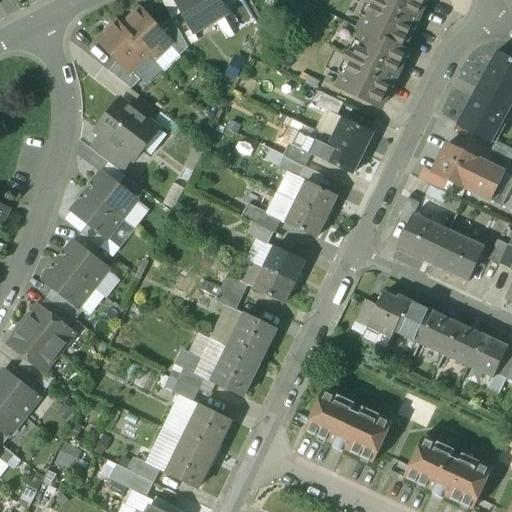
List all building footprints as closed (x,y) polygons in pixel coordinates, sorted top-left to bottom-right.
[(175,0),(193,31),(213,20),(215,22),(228,14),(222,5),(219,0),(175,0)] [(427,0),(375,0),(376,0),(375,0),(367,0),(366,4),(373,7),(361,30),(367,33),(403,50),(427,0)] [(159,30),(141,10),(123,26),(123,27),(149,55),(148,55),(154,61),(170,46),(172,44),(159,30)] [(195,42),(229,25),(225,18),(192,36),(195,42)] [(188,49),(172,19),(159,30),(172,44),(170,46),(180,57),(188,49)] [(149,55),(123,27),(123,26),(119,22),(99,41),(118,61),(129,73),(131,71),(148,55),(149,55)] [(403,50),(367,33),(355,57),(350,54),(346,61),(352,64),(340,88),(381,109),(408,53),(403,50)] [(511,102),(511,63),(497,55),(459,125),(490,142),(511,102)] [(129,73),(118,61),(109,73),(131,90),(141,81),(131,71),(129,73)] [(344,104),(324,95),(318,107),(338,117),(344,104)] [(156,128),(121,100),(97,131),(97,133),(110,143),(131,159),(156,128)] [(374,133),(344,119),(334,140),(363,155),(374,133)] [(287,122),(282,142),(294,145),(297,135),(327,142),(330,132),(287,122)] [(363,155),(334,140),(324,161),(354,175),(363,155)] [(131,159),(110,143),(100,157),(121,173),(131,159)] [(511,156),(511,151),(496,143),(491,154),(509,163),(511,156)] [(311,154),(291,145),(285,157),(305,167),(311,154)] [(505,172),(448,145),(434,175),(465,190),(468,185),(479,191),(478,195),(491,201),(505,172)] [(305,167),(285,157),(279,169),(299,178),(305,167)] [(118,186),(102,174),(87,193),(122,220),(137,201),(118,186)] [(125,177),(118,186),(137,201),(144,192),(125,177)] [(338,198),(306,182),(296,203),(328,218),(338,198)] [(122,220),(87,193),(72,211),(89,224),(107,239),(122,220)] [(409,200),(401,218),(410,222),(413,216),(414,216),(419,205),(409,200)] [(328,218),(296,203),(286,224),(318,239),(328,218)] [(441,223),(453,227),(458,213),(446,209),(441,223)] [(278,221),(259,211),(253,223),(272,232),(278,221)] [(414,216),(413,216),(410,222),(398,248),(434,265),(449,232),(414,216)] [(272,232),(253,223),(246,237),(266,246),(272,232)] [(107,239),(89,224),(81,234),(100,249),(107,239)] [(485,249),(449,232),(434,265),(470,281),(485,249)] [(100,249),(81,234),(74,243),(93,258),(100,249)] [(507,246),(497,242),(489,260),(499,265),(507,246)] [(74,243),(73,243),(58,261),(94,289),(108,270),(93,258),(74,243)] [(304,260),(275,246),(264,268),(293,283),(304,260)] [(511,266),(511,248),(507,246),(499,265),(510,270),(511,266)] [(94,289),(58,261),(43,280),(54,289),(79,308),(94,289)] [(293,283),(264,268),(254,289),(283,304),(293,283)] [(222,289),(213,284),(208,294),(218,299),(222,289)] [(79,308),(54,289),(47,298),(71,317),(75,321),(83,311),(79,308)] [(241,298),(222,289),(218,299),(216,302),(235,310),(241,298)] [(401,303),(383,295),(377,306),(367,327),(391,339),(394,332),(408,302),(403,300),(401,303)] [(71,317),(47,298),(40,308),(64,327),(71,317)] [(377,306),(366,301),(356,322),(367,327),(377,306)] [(434,314),(408,302),(394,332),(420,344),(434,314)] [(40,308),(39,307),(24,326),(59,354),(74,335),(64,327),(40,308)] [(275,329),(244,314),(227,348),(259,364),(275,329)] [(457,326),(434,314),(420,344),(444,355),(457,326)] [(59,354),(24,326),(9,345),(26,358),(44,373),(59,354)] [(482,337),(457,326),(444,355),(468,367),(482,337)] [(507,349),(482,337),(468,367),(493,378),(496,372),(505,353),(507,349)] [(227,348),(210,340),(193,375),(202,380),(210,384),(211,383),(227,348)] [(259,364),(227,348),(211,383),(242,398),(259,364)] [(511,368),(511,357),(505,353),(496,372),(508,378),(511,368)] [(44,373),(26,358),(18,367),(37,382),(44,373)] [(37,382),(18,367),(11,377),(30,391),(37,382)] [(11,377),(4,371),(0,376),(0,398),(25,418),(39,399),(30,391),(11,377)] [(193,375),(184,371),(181,376),(178,382),(197,391),(202,380),(193,375)] [(181,376),(173,373),(171,378),(178,382),(181,376)] [(178,382),(171,378),(168,384),(175,387),(178,382)] [(197,391),(178,382),(175,387),(173,393),(192,402),(197,391)] [(394,423),(364,409),(362,412),(354,408),(356,405),(326,391),(306,432),(336,446),(335,449),(345,453),(346,451),(375,465),(394,423)] [(25,418),(0,398),(0,429),(10,437),(25,418)] [(230,421),(199,407),(183,440),(213,455),(230,421)] [(10,437),(0,429),(0,444),(2,446),(10,437)] [(462,459),(454,455),(455,452),(426,438),(406,479),(436,493),(435,495),(444,500),(446,498),(474,511),(494,470),(463,455),(462,459)] [(213,455),(183,440),(166,475),(196,490),(213,455)] [(2,446),(0,444),(0,459),(7,466),(15,456),(2,446)] [(159,471),(139,461),(133,473),(153,483),(159,471)] [(153,483),(133,473),(126,487),(147,497),(153,483)]
